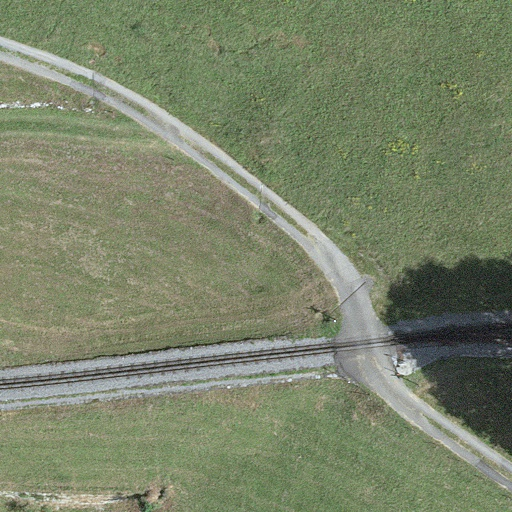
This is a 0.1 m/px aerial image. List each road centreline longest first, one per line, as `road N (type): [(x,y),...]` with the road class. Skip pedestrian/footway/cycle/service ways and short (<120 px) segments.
road 1 (track): [(0,48),(127,100),(265,199),(340,270),(378,371)]
road 2 (track): [(378,371),(401,400),(511,477)]
